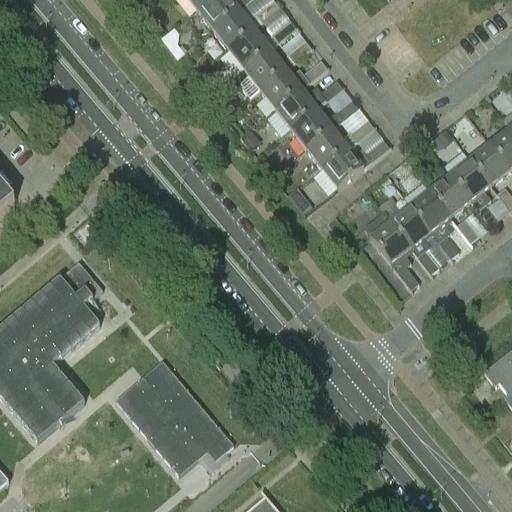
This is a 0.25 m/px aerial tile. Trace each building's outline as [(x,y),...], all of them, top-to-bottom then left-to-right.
[(215,0),(184,0),(196,15),(215,0)] [(212,35),(238,14),(239,15),(258,0),(241,0),(240,1),(239,0),(231,0),(229,2),(227,0),(215,0),(196,15),(212,35)] [(262,29),(280,15),(274,7),(256,20),(262,29)] [(254,34),(239,15),(238,14),(212,35),(228,55),(254,34)] [(278,49),(296,35),(290,27),(272,41),(278,49)] [(270,54),(254,34),(228,55),(243,75),(270,54)] [(249,103),(259,95),(286,74),(286,75),(312,55),(305,47),(279,66),(270,54),(243,75),(248,81),(240,87),(243,92),(242,93),(249,103)] [(292,83),(286,75),(286,74),(259,95),(274,115),(301,94),(302,95),(310,89),(324,77),(329,74),(321,66),(303,80),(300,77),(292,83)] [(302,95),(301,94),(274,115),(290,135),(317,114),(317,115),(343,95),(337,86),(321,99),(317,93),(307,101),(302,95)] [(305,155),(332,134),(333,134),(359,114),(352,106),(327,127),(317,115),(317,114),(290,135),(305,155)] [(511,116),(503,124),(510,134),(511,136),(511,116)] [(356,148),(374,134),(368,126),(350,140),(356,148)] [(305,155),(321,175),(348,154),(333,134),(332,134),(305,155)] [(511,176),(511,175),(511,136),(510,134),(490,149),(511,176)] [(241,142),(251,154),(259,147),(250,135),(241,142)] [(444,135),(435,143),(443,153),(453,145),(444,135)] [(354,161),(348,154),(321,175),(337,195),(364,174),(372,167),(390,154),(383,146),(365,159),(362,155),(354,161)] [(490,149),(471,165),(492,192),(511,176),(490,149)] [(471,165),(451,181),(472,207),(471,208),(476,216),(485,209),(490,205),(485,197),(492,192),(471,165)] [(451,181),(430,197),(452,223),(471,208),(472,207),(451,181)] [(0,219),(15,207),(0,189),(0,219)] [(312,212),(297,193),(288,200),(303,220),(312,212)] [(496,200),(510,217),(511,215),(511,202),(505,193),(496,200)] [(430,197),(411,212),(432,239),(430,240),(436,247),(438,249),(446,242),(451,238),(444,229),(452,223),(430,197)] [(372,207),(365,199),(357,205),(364,213),(372,207)] [(485,209),(476,216),(490,233),(498,226),(485,209)] [(411,212),(391,228),(412,255),(411,256),(417,263),(425,256),(431,251),(425,244),(430,240),(432,239),(411,212)] [(456,232),(470,249),(478,243),(465,225),(456,232)] [(391,228),(370,244),(391,271),(397,278),(410,296),(419,289),(407,274),(411,271),(403,261),(411,256),(412,255),(391,228)] [(446,242),(438,249),(450,265),(459,258),(446,242)] [(439,274),(425,256),(417,263),(430,280),(439,274)] [(0,334),(0,403),(37,448),(84,408),(53,371),(100,331),(84,312),(103,296),(79,268),(0,334)] [(511,355),(484,378),(494,392),(492,393),(501,404),(503,403),(507,400),(508,401),(511,398),(511,355)] [(215,467),(234,451),(162,367),(115,406),(179,481),(207,458),(215,467)] [(511,398),(508,401),(507,400),(503,403),(511,413),(511,398)] [(0,511),(0,494),(8,487),(0,477),(0,511)] [(273,511),(261,498),(260,499),(265,505),(256,511),(273,511)]
